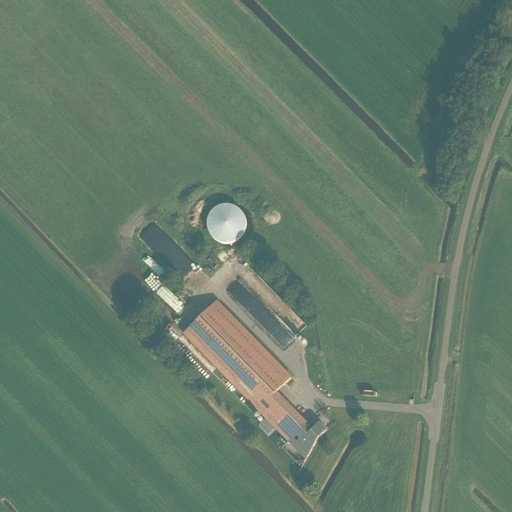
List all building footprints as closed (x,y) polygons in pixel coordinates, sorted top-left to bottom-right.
[(212,242),(212,244),(212,245),(212,246),(213,248),(213,249),(214,251),(215,252),(215,253),(216,254),(217,255),(218,256),(219,256),(221,257),(222,258),(224,258),(226,258),(227,258),(228,258),(230,258),(231,257),(233,257),(234,256),(235,255),(236,255),(237,253),(238,252),(239,251),(239,250),(240,249),(240,248),(240,247),(241,245),(241,244),(241,242),(240,241),(240,239),(240,238),(239,237),(238,236),(238,235),(237,234),(236,233),(235,232),(234,232),(232,231),(231,230),(230,230),(228,230),(227,230),(225,230),(224,230),(223,230),(222,230),(220,231),(219,232),(218,233),(216,234),(215,235),(215,236),(214,237),(213,238),(213,239),(212,241),(212,242)] [(260,281),(254,278),(255,275),(249,271),(243,282),(256,289),(260,281)] [(301,323),(269,285),(266,286),(259,292),(255,294),(242,278),(239,282),(227,287),(229,290),(248,313),(253,311),(268,321),(270,316),(258,301),(255,295),(264,302),(281,321),(285,324),(287,328),(279,332),(275,336),(286,343),(280,351),(292,346),(296,341),(292,339),(289,336),(296,333),(302,324),(301,323)] [(184,289),(180,293),(189,301),(193,297),(184,289)] [(276,405),(270,399),(292,378),(217,302),(184,334),(289,442),(298,433),(304,439),(296,446),(308,458),(319,439),(327,431),(320,423),(313,430),(283,399),(276,405)]
